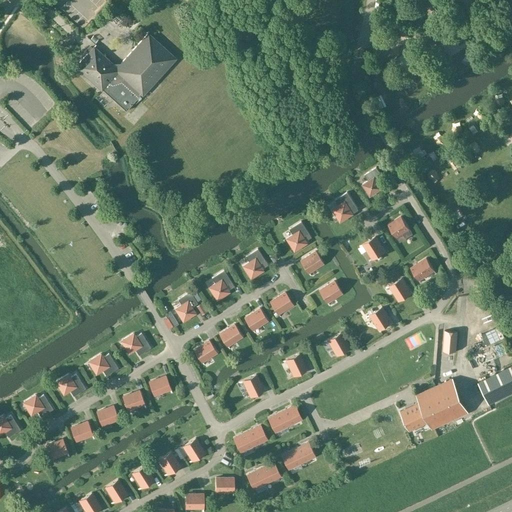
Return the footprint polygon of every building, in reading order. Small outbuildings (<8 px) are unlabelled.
[(115,66),(94,47),(92,49),(90,47),(88,49),(90,51),(77,66),(102,89),(103,88),(127,110),(142,93),(143,94),(176,58),(148,33),(119,65),(115,66)] [(469,48),(463,59),(467,61),(473,51),(469,48)] [(96,97),(91,101),(100,110),(105,105),(96,97)] [(123,121),(132,129),(149,111),(140,103),(123,121)] [(473,124),(469,127),(473,134),(478,131),(473,124)] [(434,151),(429,154),(433,160),(438,157),(434,151)] [(383,185),(386,182),(376,167),(364,174),(368,180),(362,184),(370,196),(382,188),(379,184),(379,181),(380,181),(383,185)] [(349,209),(350,206),(351,206),(354,210),(357,208),(347,192),(335,199),(339,205),(333,209),(340,221),(352,213),(349,209)] [(401,216),(388,224),(397,237),(403,233),(406,237),(411,233),(401,216)] [(303,238),(304,236),(305,235),(307,239),(311,237),(301,221),(289,229),(292,235),(286,238),(294,250),(306,243),(303,238)] [(111,230),(125,232),(126,226),(112,224),(111,230)] [(373,259),(385,251),(375,236),(359,246),(360,247),(363,245),(367,251),(367,250),(373,259)] [(260,266),(260,263),(262,262),(264,266),(267,264),(257,248),(245,256),(249,262),(243,266),(251,278),(263,270),(260,266)] [(323,263),(315,251),(300,260),(310,276),(311,276),(309,273),(315,269),(314,268),(323,263)] [(435,274),(436,274),(426,258),(411,268),(418,279),(427,274),(428,274),(433,271),(435,274)] [(226,287),(226,285),(228,284),(230,288),(234,286),(223,270),(211,277),(215,283),(209,287),(217,299),(229,292),(226,287)] [(399,300),(411,293),(401,278),(386,288),(386,289),(389,286),(393,292),(394,292),(399,300)] [(341,292),(334,281),(319,290),(329,306),(330,306),(328,302),(333,299),(333,298),(341,292)] [(192,308),(193,306),(194,305),(196,309),(200,307),(190,291),(178,299),(181,305),(175,308),(183,320),(195,313),(192,308)] [(292,304),(285,292),(270,301),(280,317),(281,317),(279,314),(284,310),(284,309),(292,304)] [(380,329),(391,322),(382,307),(366,317),(366,318),(370,315),(373,321),(374,321),(380,329)] [(267,320),(260,308),(245,317),(255,333),(253,330),(259,326),(258,325),(267,320)] [(242,336),(234,324),(219,334),(229,349),(230,349),(228,346),(234,342),(233,341),(242,336)] [(443,351),(455,352),(456,352),(457,331),(456,331),(445,330),(443,351)] [(138,355),(150,347),(141,332),(135,336),(133,333),(121,341),(129,353),(133,350),(136,350),(138,355)] [(337,355),(349,348),(340,333),(324,342),(324,343),(328,341),(331,346),(332,346),(337,355)] [(216,352),(209,340),(194,350),(204,365),(202,362),(208,358),(208,357),(216,352)] [(106,375),(118,368),(109,353),(102,357),(100,354),(89,361),(96,373),(101,370),(103,371),(106,375)] [(294,375),(306,369),(299,353),(282,362),(286,361),(289,367),(290,366),(294,375)] [(477,354),(468,357),(470,364),(479,362),(477,354)] [(511,365),(478,381),(488,403),(511,392),(511,365)] [(73,396),(85,388),(76,373),(70,377),(68,374),(56,381),(63,394),(68,391),(71,391),(73,396)] [(251,396),(263,390),(256,374),(239,382),(239,383),(243,381),(246,387),(251,396)] [(171,393),(172,393),(165,375),(149,381),(154,395),(161,393),(161,392),(170,389),(171,393)] [(453,378),(416,395),(420,403),(402,411),(410,430),(428,421),(432,429),(468,412),(453,378)] [(145,408),(146,408),(139,390),(123,396),(128,410),(135,407),(143,403),(145,408)] [(41,416),(53,409),(43,394),(37,398),(35,395),(23,402),(31,414),(36,411),(38,412),(41,416)] [(119,423),(120,423),(113,405),(97,411),(102,425),(109,423),(109,422),(117,419),(119,423)] [(281,411),(288,425),(301,419),(295,405),(281,411)] [(275,431),(288,425),(281,411),(268,418),(275,431)] [(8,437),(20,429),(11,414),(5,418),(3,415),(0,416),(0,433),(3,432),(5,432),(8,437)] [(93,439),(94,439),(87,421),(71,427),(76,441),(83,438),(83,437),(91,434),(93,439)] [(247,431),(253,445),(267,439),(260,425),(247,431)] [(240,452),(253,445),(247,431),(233,438),(240,452)] [(175,451),(172,453),(174,456),(177,454),(180,458),(186,454),(186,453),(187,452),(192,460),(188,462),(188,463),(204,453),(195,438),(182,446),(183,446),(182,447),(181,445),(174,449),(175,451)] [(68,457),(69,457),(62,439),(46,445),(51,459),(58,456),(58,455),(67,452),(68,457)] [(295,448),(301,462),(315,456),(308,442),(295,448)] [(288,468),(301,462),(295,448),(281,455),(288,468)] [(343,458),(349,455),(345,448),(340,450),(343,458)] [(180,466),(171,451),(158,459),(162,466),(163,465),(168,473),(164,475),(164,476),(180,466)] [(260,468),(267,482),(280,475),(274,462),(260,468)] [(154,480),(144,465),(132,473),(136,479),(137,479),(142,487),(137,489),(138,490),(154,480)] [(253,488),(267,482),(260,468),(247,475),(253,488)] [(233,491),(233,496),(234,496),(233,477),(216,477),(216,492),(224,492),(224,491),(233,491)] [(127,494),(117,479),(105,487),(109,493),(110,493),(115,501),(111,503),(111,504),(127,494)] [(72,507),(67,510),(68,511),(69,511),(73,510),(74,511),(78,511),(82,510),(81,508),(84,506),(87,511),(93,511),(101,507),(91,492),(79,500),(80,500),(77,502),(77,501),(70,505),(72,507)] [(193,507),(202,507),(202,511),(203,493),(185,493),(185,508),(193,508),(193,507)]
